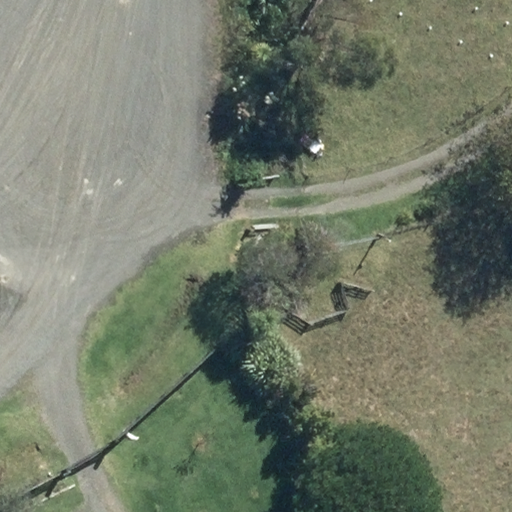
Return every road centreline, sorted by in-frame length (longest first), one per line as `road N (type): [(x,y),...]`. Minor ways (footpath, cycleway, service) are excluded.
road 1 (unclassified): [(122,465),(60,116),(97,0)]
road 2 (track): [(0,225),(60,116)]
